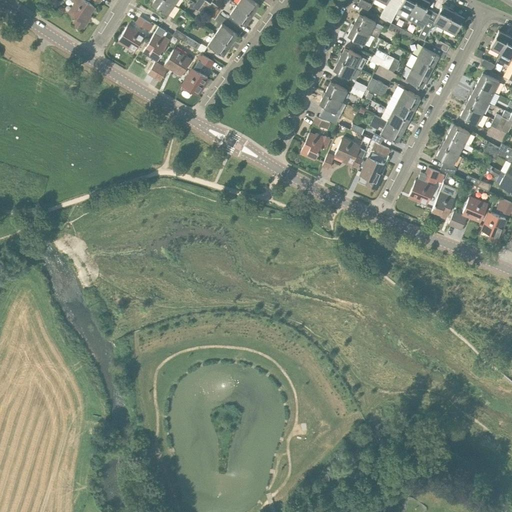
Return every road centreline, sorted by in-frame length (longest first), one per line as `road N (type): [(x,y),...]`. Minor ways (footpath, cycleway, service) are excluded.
road 1 (residential): [(487,10),(378,218)]
road 2 (residential): [(272,166),(342,0)]
road 3 (residential): [(283,0),(193,123)]
road 4 (tertiary): [(501,268),(378,218)]
road 5 (tertiary): [(193,123),(87,59)]
